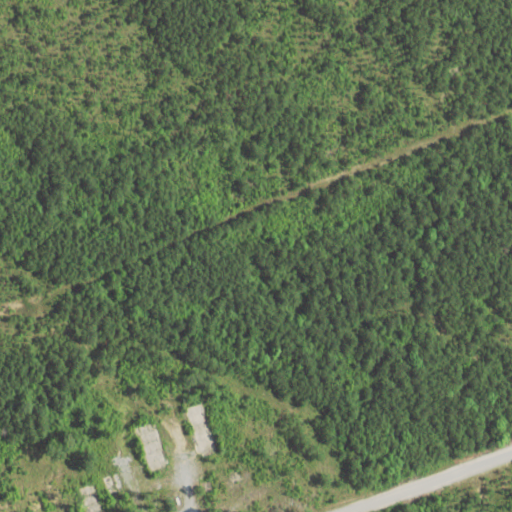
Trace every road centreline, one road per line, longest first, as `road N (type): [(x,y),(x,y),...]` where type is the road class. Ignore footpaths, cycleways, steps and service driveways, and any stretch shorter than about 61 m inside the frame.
road 1 (track): [(0,307),(511,117)]
road 2 (track): [(511,450),(344,511)]
